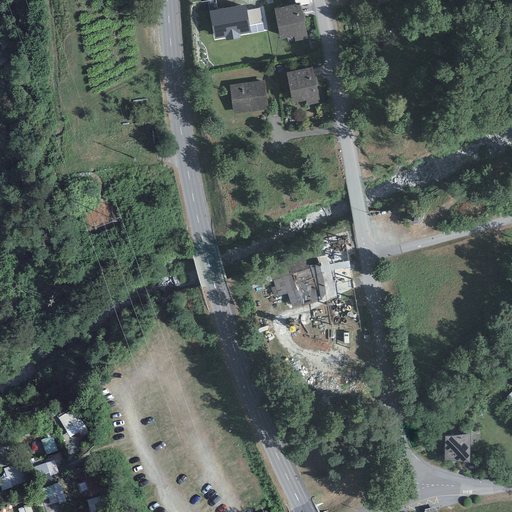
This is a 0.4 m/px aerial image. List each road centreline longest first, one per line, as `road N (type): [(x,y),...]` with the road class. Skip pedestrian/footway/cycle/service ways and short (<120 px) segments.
road 1 (secondary): [(304,511),(250,395),(214,285),(184,153),(168,0)]
road 2 (residential): [(321,0),(366,257)]
road 3 (residential): [(366,257),(412,488)]
road 4 (residential): [(366,257),(511,219)]
